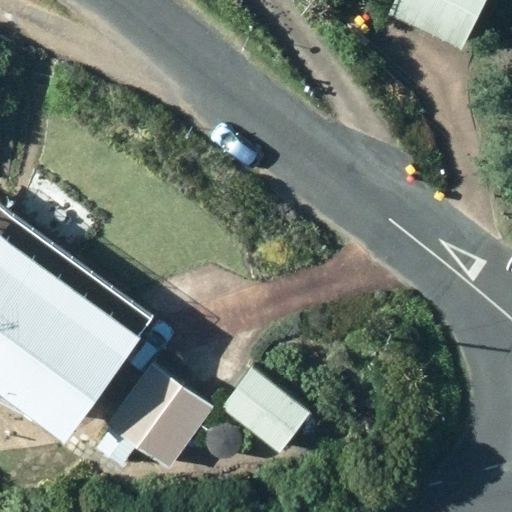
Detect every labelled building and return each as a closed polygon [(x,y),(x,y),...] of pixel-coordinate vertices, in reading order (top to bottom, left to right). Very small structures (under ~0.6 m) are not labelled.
[(499,0),(403,0),(393,20),(469,59),(499,0)] [(0,337),(89,400),(169,285),(89,229),(97,218),(35,174),(27,184),(7,169),(0,179),(0,337)] [(185,448),(228,388),(164,343),(120,402),(185,448)] [(231,388),(291,434),(324,392),(263,346),(231,388)] [(103,429),(134,448),(146,431),(115,411),(103,429)]
